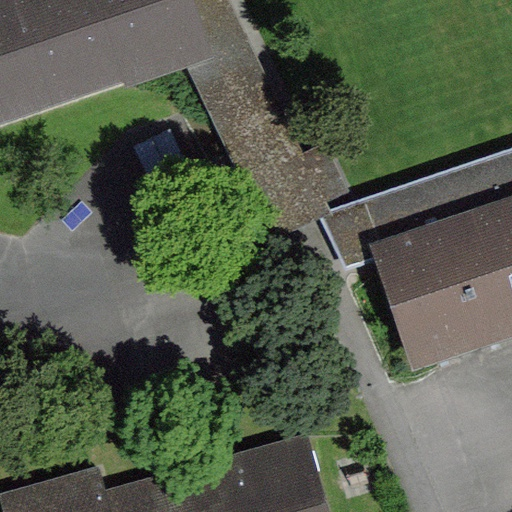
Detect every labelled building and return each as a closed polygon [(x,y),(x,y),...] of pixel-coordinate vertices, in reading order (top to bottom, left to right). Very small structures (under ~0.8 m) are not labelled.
[(0,0),(0,116),(126,73),(129,79),(202,53),(183,0),(0,0)] [(249,43),(233,0),(183,0),(202,53),(286,228),(347,204),(326,155),(302,162),(249,43)] [(511,331),(511,155),(363,205),(372,231),(381,258),(416,363),(511,331)] [(372,231),(363,205),(321,219),(338,272),(381,258),(372,231)] [(96,470),(0,497),(4,511),(326,511),(306,440),(104,497),(96,470)]
